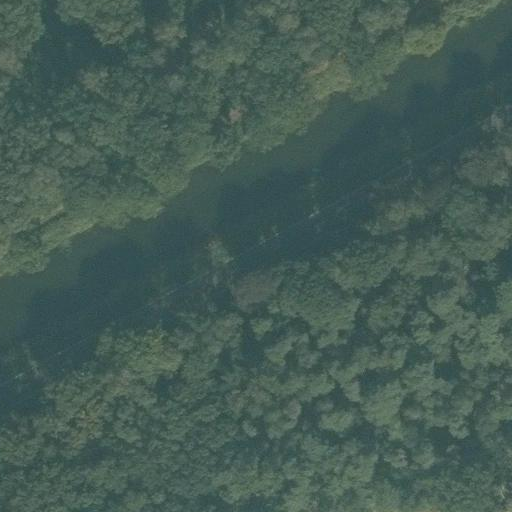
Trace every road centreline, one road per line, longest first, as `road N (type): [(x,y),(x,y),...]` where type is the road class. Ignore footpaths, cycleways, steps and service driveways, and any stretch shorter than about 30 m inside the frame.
road 1 (primary): [(0,400),(511,120)]
road 2 (track): [(443,0),(0,241)]
